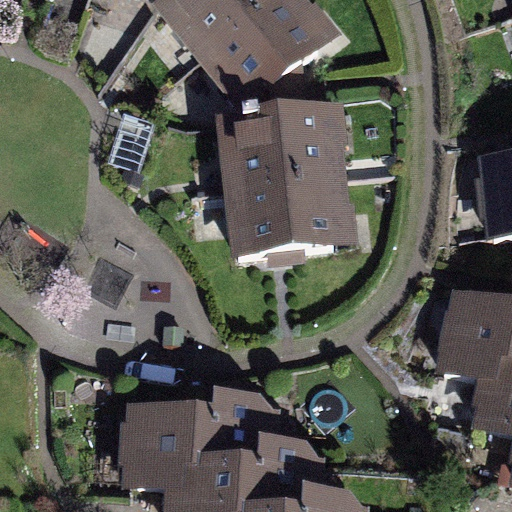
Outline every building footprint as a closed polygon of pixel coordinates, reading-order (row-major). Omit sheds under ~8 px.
[(95,0),(94,3),(160,23),(166,0),(95,0)] [(278,0),(206,0),(156,41),(199,94),(293,17),(278,0)] [(293,17),(199,94),(243,146),(336,70),(293,17)] [(336,143),(215,156),(222,223),(343,211),(336,143)] [(479,271),(511,269),(511,182),(476,183),(479,271)] [(343,211),(222,223),(229,291),(350,279),(343,211)] [(438,389),(484,400),(487,388),(511,393),(511,330),(455,317),(438,389)] [(473,445),(511,453),(511,393),(487,388),(484,400),(473,445)] [(124,509),(171,510),(172,498),(256,500),(257,461),(270,461),(271,422),(210,421),(209,437),(125,435),(124,509)] [(171,511),(316,511),(318,462),(270,461),(257,461),(256,500),(172,498),(171,510),(171,511)]
